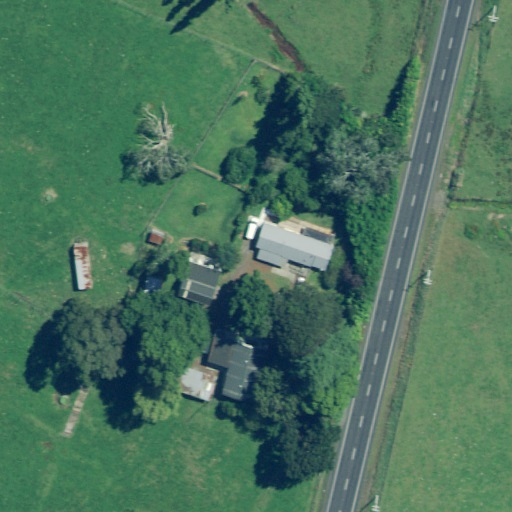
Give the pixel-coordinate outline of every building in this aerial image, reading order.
[(303,232),(266,221),(259,245),(262,246),(259,257),(283,264),(286,255),(326,267),(337,232),(306,223),(303,232)] [(164,235),(150,230),(147,238),(161,243),(164,235)] [(91,285),(86,244),(75,246),(80,286),(91,285)] [(185,293),(216,303),(221,287),(215,286),(221,269),(195,261),(185,293)] [(163,275),(148,272),(144,290),(159,293),(163,275)] [(251,341),(235,337),(224,389),(256,396),(267,344),(251,341)] [(203,371),(180,363),(172,385),(209,397),(214,382),(200,377),(203,371)]
